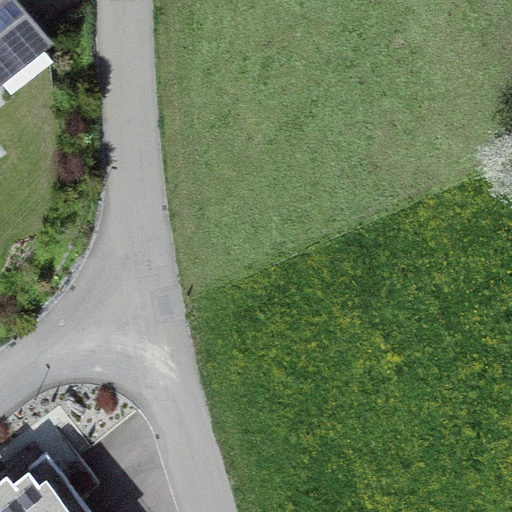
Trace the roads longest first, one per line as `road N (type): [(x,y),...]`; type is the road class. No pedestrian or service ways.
road 1 (residential): [(148,311),(128,136),(126,0)]
road 2 (residential): [(206,511),(148,311)]
road 3 (residential): [(148,311),(78,343),(0,394)]
